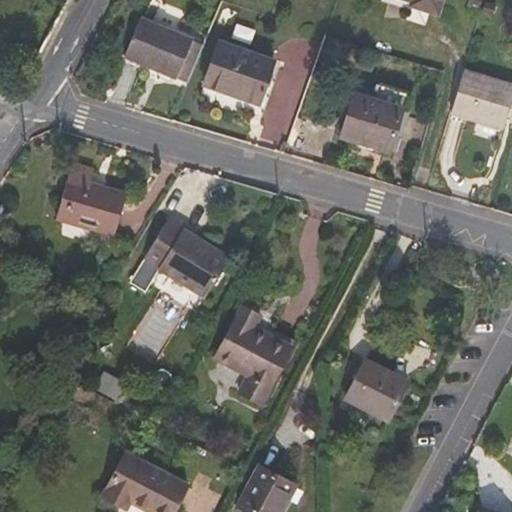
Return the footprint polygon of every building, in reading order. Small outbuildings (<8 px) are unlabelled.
[(437,15),(442,0),(411,0),(412,0),(410,6),(437,15)] [(140,18),(124,55),(189,83),(205,46),(140,18)] [(257,113),(275,62),(218,41),(200,92),(257,113)] [(503,128),(511,100),(511,85),(465,71),(452,112),(503,128)] [(388,150),(401,108),(405,93),(380,85),(376,100),(354,93),(341,136),(388,150)] [(91,187),(95,172),(71,166),(56,220),(114,237),(125,197),(91,187)] [(170,216),(142,259),(204,297),(229,257),(183,229),(185,225),(170,216)] [(254,328),(260,317),(241,307),(215,358),(248,376),(240,393),(261,404),(291,347),(254,328)] [(365,360),(347,397),(388,420),(407,382),(365,360)] [(107,377),(100,389),(112,396),(119,384),(107,377)] [(147,511),(173,511),(188,483),(126,451),(103,497),(126,509),(129,503),(147,511)] [(248,511),(281,511),(295,486),(258,467),(237,506),(248,511)]
